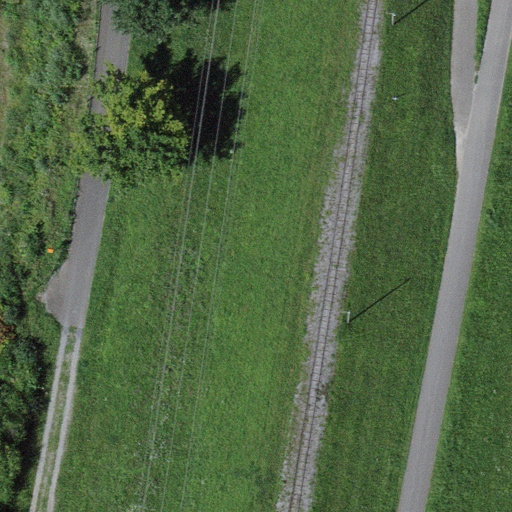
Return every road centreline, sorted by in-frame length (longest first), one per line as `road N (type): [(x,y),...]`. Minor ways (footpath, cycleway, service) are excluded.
road 1 (track): [(409,511),(504,0)]
road 2 (track): [(45,511),(86,310),(116,0)]
road 3 (track): [(466,0),(464,82),(477,155)]
